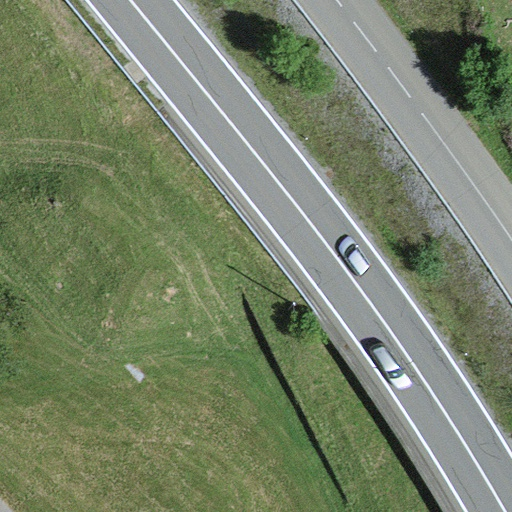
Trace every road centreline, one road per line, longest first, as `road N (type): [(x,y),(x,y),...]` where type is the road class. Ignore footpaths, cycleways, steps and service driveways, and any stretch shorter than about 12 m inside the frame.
road 1 (trunk): [(502,511),(350,280),(129,0)]
road 2 (tertiary): [(511,238),(339,0)]
